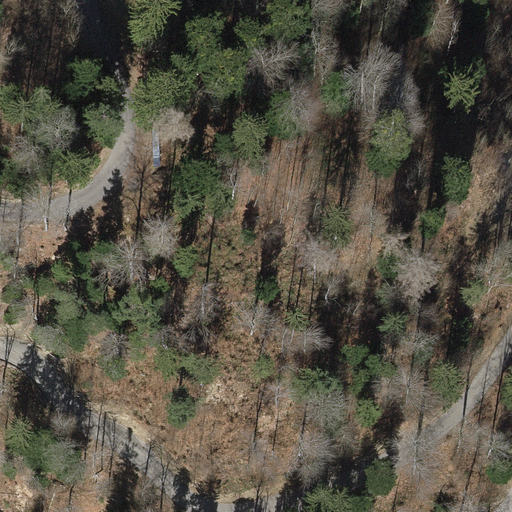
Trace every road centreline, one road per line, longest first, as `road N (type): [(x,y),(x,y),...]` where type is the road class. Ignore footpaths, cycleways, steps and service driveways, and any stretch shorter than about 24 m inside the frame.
road 1 (unclassified): [(83,0),(113,47),(126,96),(118,171),(88,204),(0,212)]
road 2 (unclassified): [(280,511),(416,449),(511,344)]
road 3 (unclassified): [(0,348),(38,364),(71,415),(148,462),(206,511)]
